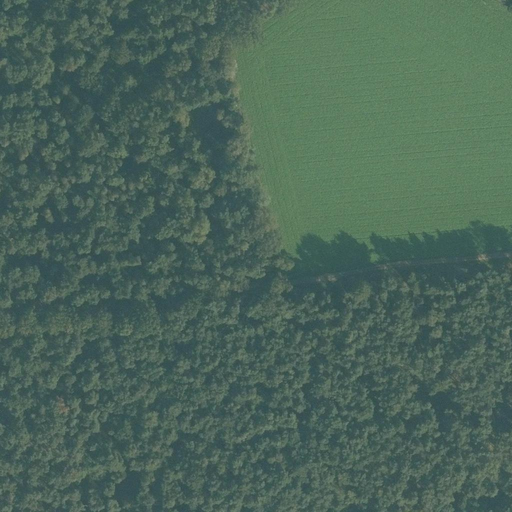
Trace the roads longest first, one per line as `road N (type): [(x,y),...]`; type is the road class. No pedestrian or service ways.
road 1 (track): [(69,296),(350,273)]
road 2 (track): [(350,273),(511,258)]
